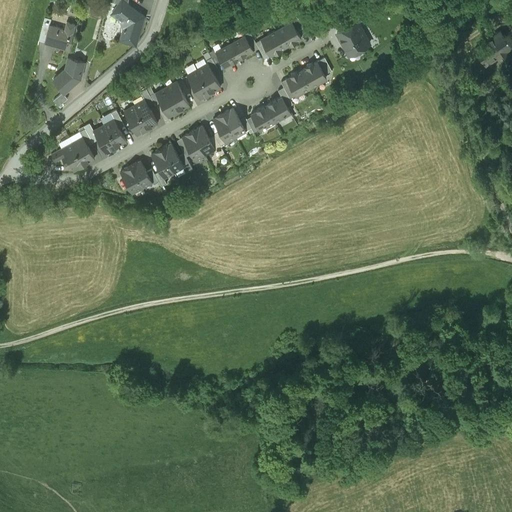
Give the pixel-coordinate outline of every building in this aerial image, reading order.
[(118,0),(112,9),(121,16),(120,18),(119,19),(123,24),(120,35),(130,38),(132,37),(133,36),(134,35),(136,28),(138,29),(143,12),(128,1),(126,0),(118,0)] [(356,8),(343,15),(348,23),(357,18),(357,19),(361,17),(356,8)] [(306,24),(295,14),(290,17),(292,20),(297,29),(306,24)] [(49,22),(50,22),(51,17),(44,15),(38,38),(44,40),(44,39),(49,22)] [(348,23),(336,30),(348,51),(369,39),(357,19),(357,18),(348,23)] [(56,43),(69,46),(75,21),(66,19),(64,26),(50,22),(49,22),(44,39),(56,42),(56,43)] [(286,23),(276,28),(285,45),(290,42),(290,43),(297,40),(297,39),(301,36),(297,29),(292,20),(286,24),(286,23)] [(276,28),(266,34),(266,35),(261,38),(269,54),(274,51),(275,52),(281,48),(281,47),(285,45),(276,28)] [(258,46),(249,30),(244,33),(246,36),(253,49),(258,46)] [(505,37),(500,30),(474,48),(482,59),(494,51),(500,58),(498,60),(498,62),(498,64),(499,65),(500,67),(502,67),(504,67),(506,67),(507,65),(508,63),(508,61),(507,60),(506,58),(507,57),(507,56),(511,54),(507,48),(511,45),(506,36),(505,37)] [(246,36),(240,39),(239,37),(230,42),(238,57),(239,57),(253,49),(246,36)] [(230,42),(221,47),(222,49),(216,53),(220,59),(223,66),(238,57),(230,42)] [(216,53),(214,48),(209,51),(211,56),(214,62),(220,59),(216,53)] [(324,54),(317,58),(324,70),(331,66),(324,54)] [(84,59),(68,55),(65,66),(53,76),(64,89),(79,75),(84,59)] [(214,62),(211,56),(206,59),(208,62),(212,70),(217,67),(214,62)] [(312,60),(305,63),(306,64),(301,67),(311,83),(320,78),(320,77),(326,74),(324,70),(317,58),(312,61),(312,60)] [(212,70),(208,62),(197,68),(210,90),(220,85),(212,70)] [(297,69),(296,68),(290,72),(290,73),(286,76),(294,91),(300,88),(301,89),(311,83),(301,67),(297,69)] [(210,90),(197,68),(186,74),(199,96),(210,90)] [(294,91),(286,76),(280,78),(283,84),(289,94),(294,91)] [(189,102),(176,79),(166,85),(178,108),(189,102)] [(289,94),(283,84),(277,87),(281,93),(287,102),(292,99),(289,94)] [(178,108),(166,85),(155,91),(168,114),(178,108)] [(155,103),(146,87),(140,90),(144,97),(145,97),(149,106),(155,103)] [(62,90),(53,97),(58,103),(67,95),(62,90)] [(281,93),(275,96),(275,95),(268,99),(268,100),(266,102),(275,117),(284,112),(284,111),(285,110),(284,109),(289,107),(287,102),(281,93)] [(149,106),(145,97),(144,97),(134,103),(147,126),(157,120),(149,106)] [(263,102),(256,106),(256,107),(250,110),(251,112),(258,124),(263,122),(264,122),(265,123),(275,117),(266,102),(263,103),(263,102)] [(147,126),(134,103),(123,109),(136,132),(147,126)] [(245,127),(233,104),(229,106),(222,110),(235,132),(245,127)] [(124,121),(116,108),(111,111),(114,117),(118,124),(124,121)] [(235,132),(222,110),(216,113),(216,114),(213,116),(219,127),(225,138),(235,132)] [(258,124),(251,112),(246,115),(253,127),(258,124)] [(118,124),(114,117),(103,122),(115,143),(126,138),(118,124)] [(115,143),(103,122),(93,128),(105,149),(115,143)] [(202,122),(198,124),(198,123),(192,127),(204,150),(214,144),(209,134),(202,122)] [(92,139),(85,126),(79,129),(82,134),(83,134),(87,142),(92,139)] [(192,127),(185,131),(182,133),(194,155),(204,150),(192,127)] [(225,138),(219,127),(213,130),(214,132),(220,141),(225,138)] [(220,141),(214,132),(209,134),(214,144),(216,146),(218,150),(223,147),(220,141)] [(87,142),(83,134),(82,134),(72,140),(84,161),(94,155),(87,142)] [(171,139),(168,141),(167,141),(161,144),(173,167),(184,161),(178,152),(171,139)] [(84,161),(72,140),(61,146),(65,153),(73,167),(84,161)] [(173,167),(161,144),(154,148),(151,150),(159,166),(163,173),(173,167)] [(61,146),(51,152),(55,159),(65,153),(61,146)] [(192,164),(184,149),(178,152),(184,161),(187,167),(192,164)] [(146,167),(140,156),(137,158),(136,158),(130,162),(142,183),(152,177),(146,167)] [(142,183),(130,162),(123,165),(123,166),(120,168),(131,188),(142,183)] [(154,169),(151,164),(146,167),(152,177),(153,179),(158,176),(154,169)] [(163,173),(159,166),(154,169),(158,176),(161,181),(166,178),(163,173)]
